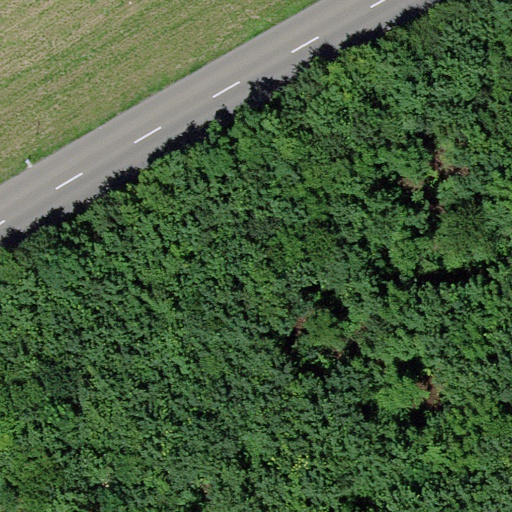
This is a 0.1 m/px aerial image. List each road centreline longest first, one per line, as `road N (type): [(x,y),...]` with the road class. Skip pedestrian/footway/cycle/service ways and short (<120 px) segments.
road 1 (track): [(106,511),(164,377),(282,182),(380,116),(511,44)]
road 2 (tertiary): [(417,0),(0,242)]
